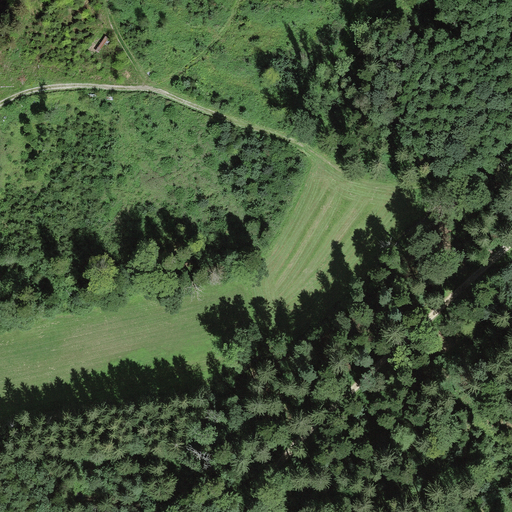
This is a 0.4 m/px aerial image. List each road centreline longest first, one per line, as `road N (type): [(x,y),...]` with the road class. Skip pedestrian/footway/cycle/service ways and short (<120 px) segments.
road 1 (track): [(511,243),(278,462),(249,511)]
road 2 (track): [(0,104),(57,86),(131,84),(309,147)]
